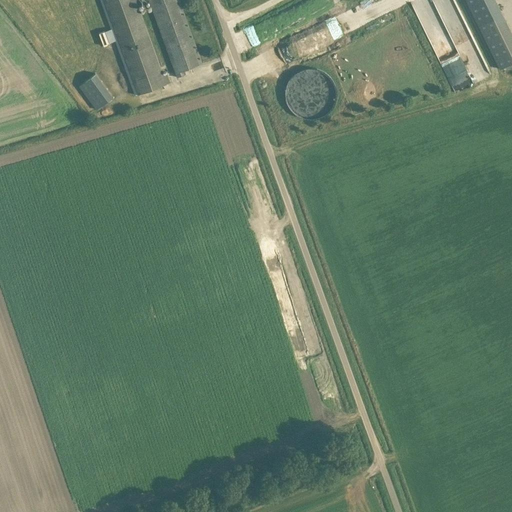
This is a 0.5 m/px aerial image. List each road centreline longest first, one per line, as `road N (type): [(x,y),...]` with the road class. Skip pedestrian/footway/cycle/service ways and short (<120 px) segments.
road 1 (unclassified): [(400,511),(215,0)]
road 2 (track): [(511,83),(271,154)]
road 3 (track): [(383,465),(258,511)]
